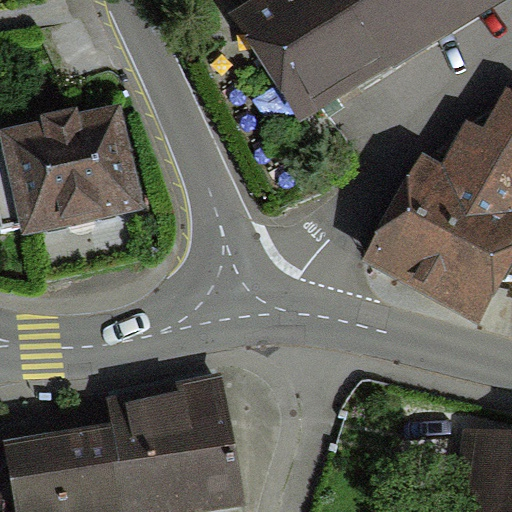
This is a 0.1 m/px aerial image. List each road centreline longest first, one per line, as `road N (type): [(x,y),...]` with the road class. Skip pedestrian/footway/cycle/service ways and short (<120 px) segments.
road 1 (residential): [(250,315),(396,145),(511,67)]
road 2 (unclassified): [(125,0),(230,245),(250,315)]
road 3 (tertiary): [(250,315),(336,315),(511,365)]
road 4 (tertiary): [(0,340),(41,349),(103,345),(250,315)]
